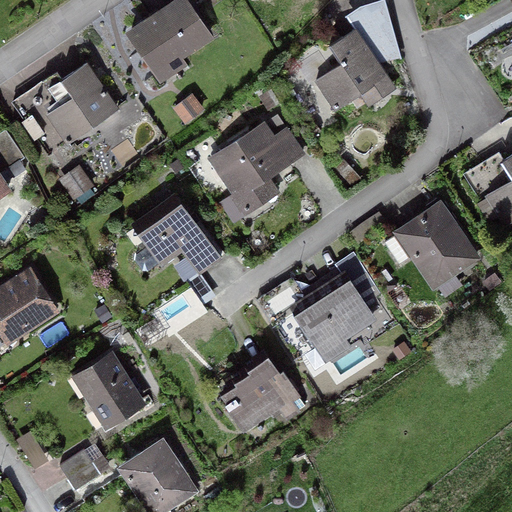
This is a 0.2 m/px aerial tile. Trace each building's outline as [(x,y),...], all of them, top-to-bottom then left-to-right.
[(205,33),(181,0),(171,0),(128,30),(161,77),(179,64),(173,55),(205,33)] [(333,39),(347,60),(318,78),(335,104),(362,87),(369,98),(391,84),(353,26),(333,39)] [(115,111),(89,70),(40,100),(63,142),(115,111)] [(291,163),(261,128),(208,164),(251,215),(276,201),(265,180),(291,163)] [(511,222),(511,151),(501,157),(511,176),(511,179),(490,192),(509,224),(511,222)] [(476,260),(435,204),(393,235),(434,291),(476,260)] [(214,261),(166,211),(138,237),(183,283),(214,261)] [(378,317),(346,268),(289,304),(326,361),(352,345),(347,337),(378,317)] [(55,312),(28,270),(0,287),(0,330),(8,343),(55,312)] [(144,405),(112,354),(80,374),(111,425),(144,405)] [(287,400),(259,360),(219,401),(245,432),(287,400)] [(164,511),(197,491),(163,440),(124,466),(155,511),(164,511)] [(59,459),(67,472),(94,456),(86,443),(59,459)] [(102,469),(94,456),(67,472),(74,485),(102,469)]
